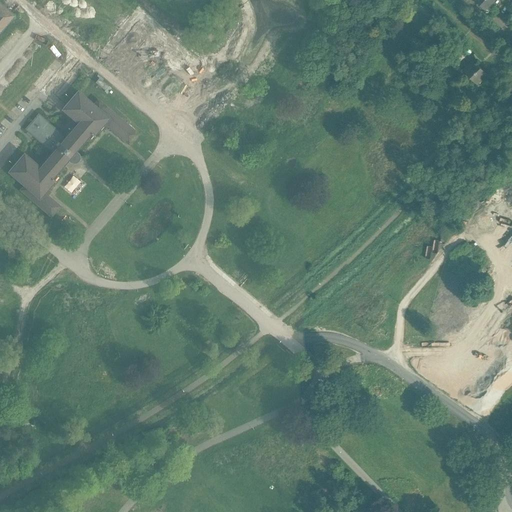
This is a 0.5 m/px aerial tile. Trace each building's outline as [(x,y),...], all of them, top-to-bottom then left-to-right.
[(474,5),(468,0),(461,0),(460,1),(470,10),(474,5)] [(473,0),(485,10),(494,0),(473,0)] [(0,31),(14,16),(0,3),(0,31)] [(443,66),(453,57),(449,53),(439,61),(443,66)] [(477,84),(487,75),(473,61),(463,70),(477,84)] [(439,63),(435,67),(440,72),(444,68),(439,63)] [(24,185),(20,190),(51,216),(59,206),(47,195),(49,193),(50,192),(47,189),(58,176),(55,173),(86,137),(89,139),(101,126),(104,129),(107,126),(128,144),(137,134),(97,99),(93,104),(77,91),(62,109),(77,122),(64,137),(38,115),(25,129),(52,152),(39,167),(24,153),(8,171),(24,185)] [(511,184),(504,177),(496,187),(510,199),(511,198),(511,196),(511,184)] [(496,187),(488,197),(502,209),(503,207),(509,201),(511,203),(511,198),(510,199),(496,187)] [(488,197),(480,206),(493,218),(495,217),(500,210),(504,213),(507,210),(503,207),(502,209),(488,197)] [(480,206),(471,216),(485,228),(487,226),(492,220),(496,223),(499,220),(495,217),(493,218),(480,206)] [(471,216),(463,225),(477,237),(478,236),(484,229),(488,232),(490,229),(487,226),(485,228),(471,216)] [(463,225),(454,235),(468,247),(476,239),(479,242),(482,239),(478,236),(477,237),(463,225)] [(454,287),(439,305),(450,314),(465,296),(454,287)] [(465,296),(450,314),(460,323),(475,305),(465,296)] [(511,329),(507,326),(499,335),(511,345),(511,329)] [(511,345),(499,335),(492,344),(511,360),(511,359),(511,345)] [(492,344),(484,353),(499,366),(503,370),(511,360),(492,344)] [(484,353),(476,362),(492,375),(499,366),(484,353)]
